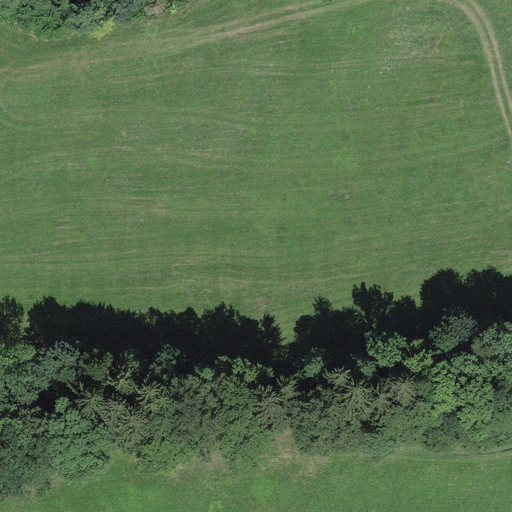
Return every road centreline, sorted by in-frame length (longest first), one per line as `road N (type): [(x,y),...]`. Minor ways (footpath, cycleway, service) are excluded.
road 1 (track): [(7,79),(350,0)]
road 2 (track): [(454,0),(477,17),(511,131)]
